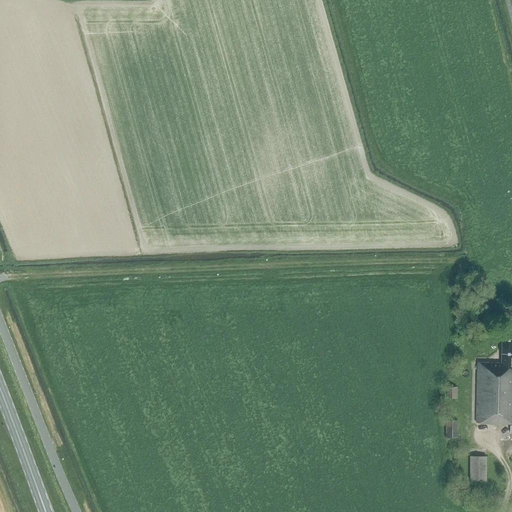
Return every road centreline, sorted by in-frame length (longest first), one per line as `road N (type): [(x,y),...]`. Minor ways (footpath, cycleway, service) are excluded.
road 1 (track): [(0,279),(474,258)]
road 2 (unclassified): [(75,511),(0,323)]
road 3 (primary): [(44,511),(0,389)]
